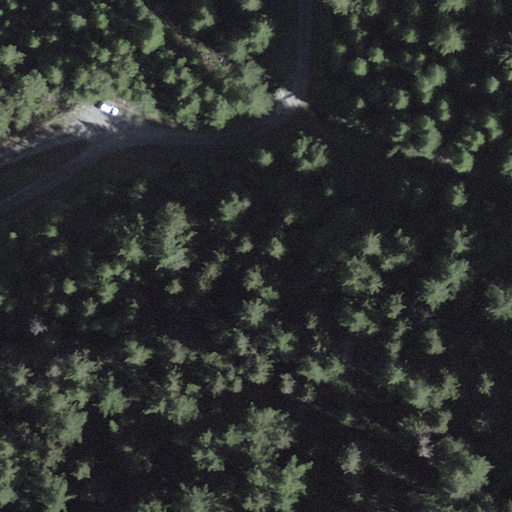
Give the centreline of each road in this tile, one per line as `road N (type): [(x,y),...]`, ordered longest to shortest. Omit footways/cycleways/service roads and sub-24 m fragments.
road 1 (track): [(0,221),(66,175),(150,136),(202,136)]
road 2 (track): [(202,136),(288,98),(303,0)]
